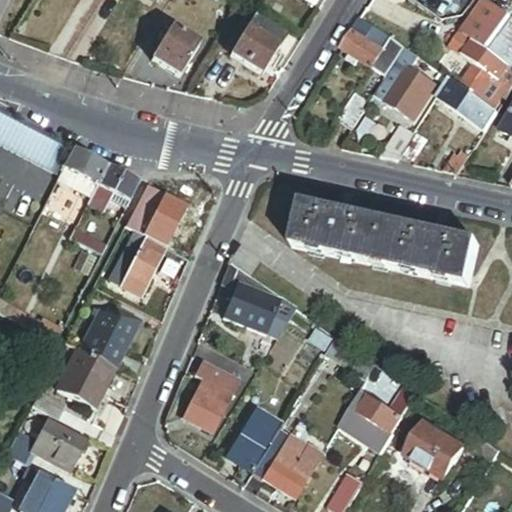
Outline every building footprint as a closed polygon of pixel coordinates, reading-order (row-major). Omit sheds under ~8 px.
[(430,0),(450,13),(451,12),(459,0),(430,0)] [(463,0),(459,0),(451,12),(460,18),(470,4),(463,0)] [(511,21),(482,0),(478,0),(471,11),(479,17),(464,38),(473,44),(488,55),(511,21)] [(255,19),(230,58),(262,77),(286,38),(255,19)] [(511,20),(511,21),(488,55),(511,71),(511,20)] [(407,52),(362,22),(343,52),(388,81),(407,52)] [(172,31),(152,63),(179,80),(199,49),(172,31)] [(464,38),(461,36),(451,51),(458,55),(466,44),(471,48),(473,44),(464,38)] [(458,55),(463,59),(471,48),(466,44),(458,55)] [(511,94),(511,71),(488,55),(473,44),(471,48),(463,59),(477,69),(511,94)] [(421,61),(407,52),(388,81),(375,101),(395,114),(393,118),(401,123),(404,119),(414,126),(438,90),(412,73),(421,61)] [(511,94),(477,69),(461,91),(499,117),(511,94)] [(486,136),(499,117),(461,91),(450,83),(437,102),(486,136)] [(355,132),(372,106),(356,96),(340,122),(355,132)] [(71,153),(0,116),(0,148),(41,170),(43,167),(59,175),(71,153)] [(511,117),(502,135),(511,141),(511,117)] [(403,156),(415,138),(402,131),(381,161),(397,164),(403,156)] [(417,135),(415,138),(403,156),(414,163),(428,143),(417,135)] [(108,169),(74,152),(64,173),(97,190),(108,169)] [(446,176),(458,179),(470,161),(465,158),(462,162),(458,159),(446,176)] [(37,179),(56,189),(58,184),(62,177),(59,175),(43,167),(41,170),(37,179)] [(140,186),(108,169),(97,190),(94,196),(87,210),(103,218),(110,204),(126,212),(140,186)] [(62,177),(58,184),(73,192),(75,187),(94,196),(97,190),(64,173),(62,177)] [(303,211),(294,251),(469,290),(478,250),(303,211)] [(69,244),(74,234),(77,230),(67,225),(60,239),(69,244)] [(106,250),(74,234),(69,244),(95,257),(102,260),(106,250)] [(165,251),(134,235),(109,284),(140,300),(165,251)] [(240,251),(229,267),(238,272),(249,280),(259,264),(240,251)] [(98,268),(102,260),(95,257),(91,265),(98,268)] [(249,280),(238,272),(229,293),(234,295),(223,323),(265,340),(266,337),(278,343),(290,322),(276,315),(281,301),(249,280)] [(6,286),(0,297),(0,307),(6,311),(16,292),(6,286)] [(6,311),(0,307),(0,319),(28,335),(55,350),(63,336),(42,324),(39,329),(6,311)] [(99,316),(80,354),(115,372),(138,326),(116,314),(114,318),(112,323),(103,318),(99,316)] [(105,314),(103,318),(112,323),(114,318),(105,314)] [(28,335),(0,319),(0,343),(18,354),(28,335)] [(345,351),(338,363),(366,380),(373,369),(345,351)] [(80,354),(78,353),(57,393),(94,412),(115,372),(80,354)] [(257,377),(260,371),(247,364),(244,370),(257,377)] [(206,386),(187,423),(214,437),(240,386),(203,367),(196,381),(206,386)] [(410,405),(416,396),(405,389),(399,398),(410,405)] [(383,457),(395,439),(391,437),(410,405),(399,398),(390,413),(361,395),(339,429),(383,457)] [(59,411),(38,399),(31,411),(50,421),(53,423),(59,411)] [(280,434),(282,430),(256,413),(227,460),(253,476),(257,471),(280,434)] [(35,450),(16,440),(6,459),(26,470),(34,455),(68,474),(87,441),(53,423),(50,421),(35,450)] [(424,427),(404,458),(444,483),(464,451),(424,427)] [(322,460),(280,434),(257,471),(266,477),(263,482),(295,502),(322,460)] [(253,476),(252,479),(261,485),(263,482),(266,477),(257,471),(253,476)] [(349,511),(365,487),(351,478),(329,511),(349,511)] [(65,511),(75,496),(43,479),(25,511),(65,511)] [(10,511),(12,509),(0,502),(0,511),(10,511)]
